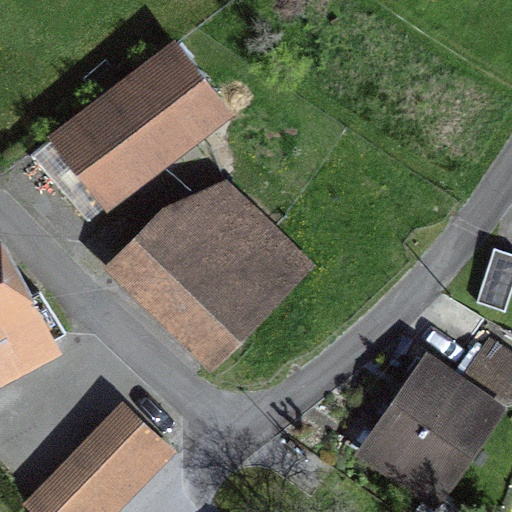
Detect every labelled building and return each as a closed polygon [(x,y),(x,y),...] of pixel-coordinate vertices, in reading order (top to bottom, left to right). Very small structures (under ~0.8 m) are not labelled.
[(110,207),(231,113),(174,43),(52,137),(110,207)] [(224,183),(164,210),(123,251),(224,349),(330,238),(249,158),(224,183)] [(511,286),(511,252),(494,246),(476,301),(504,310),(511,286)] [(18,301),(0,267),(0,366),(65,332),(39,290),(18,301)] [(467,374),(496,394),(511,371),(511,360),(489,344),(467,374)] [(369,448),(430,490),(488,406),(427,364),(369,448)] [(42,511),(107,511),(166,451),(126,412),(36,506),(42,511)]
